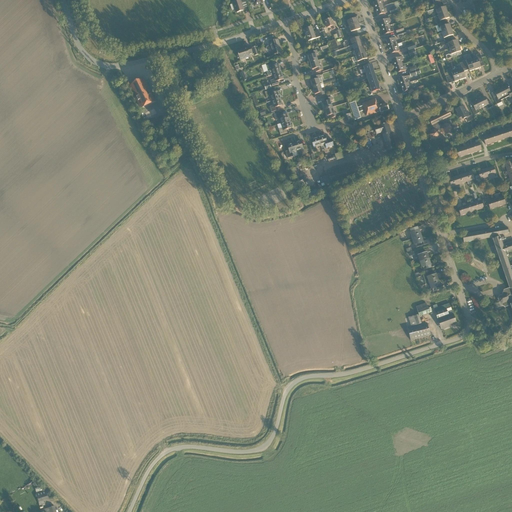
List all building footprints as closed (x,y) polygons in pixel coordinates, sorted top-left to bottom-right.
[(244,1),(243,0),(237,0),(238,1),(232,3),(236,13),(244,10),(241,2),(244,1)] [(376,9),(383,6),(382,4),(384,3),(382,0),(379,0),(374,2),(376,9)] [(383,6),(376,9),(378,16),(387,13),(386,8),(384,9),(383,6)] [(435,17),(438,16),(447,13),(445,7),(436,10),(437,14),(434,15),(435,17)] [(436,22),(437,26),(447,22),(446,19),(449,18),(447,13),(438,16),(440,21),(436,22)] [(353,19),(352,16),(345,18),(346,22),(347,21),(348,25),(345,26),(345,28),(349,27),(358,24),(356,18),(353,19)] [(382,28),(389,26),(388,23),(393,22),(391,17),(380,21),(382,28)] [(333,24),(331,19),(325,21),(327,28),(332,26),(333,30),(335,29),(334,24),(333,24)] [(439,32),(439,34),(442,33),(451,30),(449,24),(448,25),(447,22),(437,26),(438,28),(440,28),(441,31),(439,32)] [(351,36),(358,33),(357,30),(360,29),(358,24),(349,27),(351,32),(350,32),(351,36)] [(319,31),(314,32),(312,26),(304,29),(308,41),(321,37),(319,31)] [(389,26),(382,28),(384,35),(393,32),(392,28),(390,28),(389,26)] [(445,42),(452,39),(451,36),(453,35),(451,30),(442,33),(445,42)] [(407,31),(397,34),(396,34),(398,40),(402,38),(402,36),(408,34),(407,31)] [(348,47),(352,46),(362,42),(360,37),(350,40),(351,43),(348,44),(348,47)] [(396,45),(398,44),(395,37),(386,41),(388,47),(396,45)] [(457,40),(453,42),(452,39),(445,42),(446,45),(448,44),(449,47),(447,48),(448,50),(449,49),(459,46),(457,40)] [(271,49),(273,55),(281,52),(279,44),(278,40),(269,43),(270,46),(267,47),(266,49),(269,51),(270,50),(271,49)] [(350,52),(363,48),(362,42),(352,46),(353,49),(349,50),(350,52)] [(397,48),(396,45),(388,47),(391,54),(400,51),(399,47),(397,48)] [(447,59),(461,54),(460,52),(461,51),(459,46),(449,49),(451,54),(449,55),(446,56),(447,59)] [(237,52),(240,60),(250,57),(249,56),(253,54),(250,47),(241,50),(241,51),(237,52)] [(356,56),(365,53),(363,48),(350,52),(354,51),(356,56)] [(310,63),(318,61),(316,54),(318,54),(317,51),(310,53),(311,56),(308,57),(310,63)] [(357,65),(366,63),(365,60),(367,59),(365,53),(356,56),(357,62),(356,62),(357,65)] [(470,55),(472,60),(475,70),(481,68),(479,63),(483,62),(480,54),(476,55),(477,58),(474,60),(472,54),(470,55)] [(395,66),(402,64),(401,61),(403,61),(402,57),(393,60),(395,66)] [(475,70),(472,60),(468,62),(467,59),(463,61),(463,62),(466,71),(469,70),(470,72),(475,70)] [(318,61),(310,63),(312,70),(315,69),(316,72),(323,70),(322,67),(320,67),(318,61)] [(463,72),(466,71),(463,62),(460,63),(462,69),(459,70),(458,66),(455,67),(460,80),(466,78),(463,72)] [(273,64),(266,66),(268,71),(267,72),(268,76),(273,75),(281,72),(279,65),(274,67),(273,64)] [(402,64),(395,66),(397,73),(406,70),(405,66),(403,67),(402,64)] [(371,65),(364,67),(363,67),(364,69),(365,73),(365,74),(373,71),(371,65)] [(460,80),(455,67),(457,71),(453,72),(452,69),(447,70),(450,77),(452,76),(455,82),(460,80)] [(375,77),(373,71),(365,74),(366,75),(367,79),(367,80),(375,77)] [(272,86),(279,84),(278,81),(284,79),(281,72),(273,75),(274,79),(271,81),(272,86)] [(321,78),(320,78),(319,75),(313,77),(314,80),(311,81),(313,88),(320,86),(323,85),(322,81),(321,78)] [(401,86),(408,83),(408,81),(409,80),(408,76),(399,79),(401,86)] [(377,83),(375,77),(367,80),(368,81),(369,85),(370,86),(377,83)] [(144,81),(143,81),(131,87),(130,87),(141,108),(154,101),(144,81)] [(380,90),(377,83),(370,86),(370,87),(372,93),(380,90)] [(408,83),(401,86),(403,92),(413,89),(411,85),(409,86),(408,83)] [(320,86),(313,88),(315,95),(318,94),(319,97),(325,94),(324,91),(322,92),(320,86)] [(501,89),(505,98),(510,96),(510,98),(511,96),(511,89),(510,91),(508,88),(509,88),(508,87),(508,88),(507,86),(501,89)] [(272,101),(280,98),(278,92),(276,92),(275,89),(265,92),(267,98),(270,97),(272,101)] [(501,100),(505,98),(501,89),(494,92),(497,97),(494,99),(497,104),(502,102),(501,100)] [(325,110),(332,107),(330,101),(332,100),(331,97),(325,99),(326,102),(323,103),(325,110)] [(478,100),(482,108),(486,105),(488,109),(493,106),(490,101),(487,102),(484,97),(478,100)] [(271,112),(278,110),(277,107),(282,105),(280,98),(272,101),(273,106),(269,107),(271,112)] [(378,103),(377,103),(375,99),(362,104),(367,116),(378,112),(380,111),(380,112),(388,110),(386,104),(379,106),(378,103)] [(478,110),(482,108),(478,100),(472,103),(474,108),(472,110),(474,115),(479,113),(478,110)] [(355,103),(355,102),(350,103),(355,120),(361,118),(356,103),(355,103)] [(469,116),(464,106),(456,110),(458,114),(457,114),(459,118),(462,116),(464,119),(466,118),(468,122),(474,119),(472,115),(469,116)] [(332,107),(325,110),(327,116),(330,115),(331,118),(337,116),(336,113),(334,114),(332,107)] [(451,116),(449,111),(441,115),(440,115),(430,120),(432,125),(434,124),(435,127),(435,129),(431,131),(430,135),(431,138),(432,139),(435,140),(439,138),(440,135),(440,134),(440,133),(442,132),(442,133),(443,133),(446,134),(447,134),(450,133),(450,132),(451,129),(450,125),(449,125),(446,124),(442,126),(440,125),(438,122),(451,116)] [(281,124),(290,121),(287,114),(282,116),(281,113),(274,115),(276,120),(280,119),(281,123),(281,124)] [(292,128),(290,121),(281,124),(281,123),(278,124),(279,129),(280,135),(287,133),(286,130),(292,128)] [(396,148),(388,123),(379,126),(374,128),(376,132),(375,132),(376,135),(379,134),(381,133),(387,150),(396,148)] [(501,140),(498,132),(497,130),(495,131),(495,133),(491,135),(493,143),(501,140)] [(501,140),(508,138),(506,130),(498,132),(501,140)] [(318,137),(320,146),(325,144),(326,148),(334,146),(332,139),(326,141),(325,135),(318,137)] [(486,145),(493,143),(491,135),(483,137),(486,145)] [(316,147),(320,146),(318,137),(311,139),(313,145),(310,146),(312,153),(317,151),(316,147)] [(474,153),(481,150),(478,140),(475,141),(476,143),(471,145),(474,153)] [(294,143),(297,151),(301,150),(302,154),(308,152),(306,145),(302,146),(301,141),(294,143)] [(474,153),(471,145),(470,142),(468,143),(468,146),(464,147),(466,155),(474,153)] [(286,152),(288,158),(298,155),(297,151),(294,143),(287,145),(289,151),(286,152)] [(459,158),(466,155),(464,147),(456,150),(459,158)] [(342,152),(335,154),(337,160),(344,158),(342,152)] [(511,170),(511,161),(502,165),(503,168),(506,167),(507,171),(511,170)] [(331,183),(359,174),(356,165),(328,174),(331,183)] [(488,177),(496,174),(493,167),(486,169),(488,177)] [(481,180),(488,177),(486,169),(478,172),(481,180)] [(467,182),(474,179),(472,172),(464,174),(467,182)] [(459,184),(467,182),(464,174),(457,177),(459,184)] [(451,187),(459,184),(457,177),(449,179),(451,187)] [(498,207),(505,205),(505,204),(504,199),(502,194),(499,195),(500,198),(495,199),(498,207)] [(481,201),(480,198),(477,199),(478,202),(473,203),(476,211),(484,208),(481,201)] [(490,209),(498,207),(495,199),(488,202),(490,209)] [(476,211),(473,203),(473,201),(470,202),(470,204),(466,205),(468,213),(476,211)] [(468,213),(466,205),(465,203),(462,204),(463,206),(458,208),(461,216),(468,213)] [(412,239),(421,236),(419,231),(423,230),(421,226),(410,230),(411,233),(410,233),(412,239)] [(499,296),(498,299),(499,302),(502,304),(503,306),(505,307),(511,305),(511,308),(511,266),(510,267),(506,256),(508,255),(507,251),(511,249),(511,241),(502,245),(500,237),(499,237),(499,235),(508,233),(507,227),(492,230),(492,228),(488,229),(488,231),(463,235),(464,243),(492,237),(492,240),(493,240),(497,251),(495,251),(496,255),(498,254),(510,288),(504,290),(506,294),(499,296)] [(421,236),(412,239),(414,245),(415,245),(416,248),(427,244),(426,241),(423,242),(421,236)] [(420,261),(428,259),(427,253),(430,252),(429,249),(418,252),(419,255),(418,256),(420,261)] [(428,259),(420,261),(422,267),(423,267),(424,270),(435,266),(434,263),(430,264),(428,259)] [(429,283),(438,280),(436,275),(439,274),(438,270),(427,274),(428,277),(427,277),(429,283)] [(438,280),(429,283),(431,289),(432,289),(433,292),(444,288),(443,285),(440,286),(438,280)] [(429,313),(426,303),(416,307),(419,316),(429,313)] [(433,306),(441,329),(457,324),(452,312),(449,303),(438,308),(437,305),(433,306)] [(408,318),(411,327),(421,323),(418,315),(408,318)] [(430,335),(427,324),(408,328),(411,340),(430,335)] [(46,490),(36,493),(40,505),(45,504),(44,500),(49,499),(46,490)]
